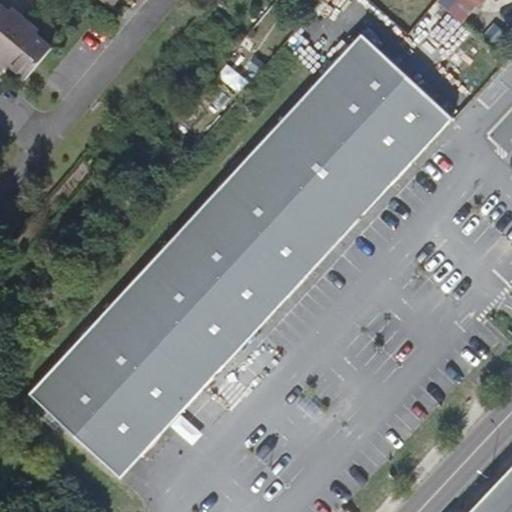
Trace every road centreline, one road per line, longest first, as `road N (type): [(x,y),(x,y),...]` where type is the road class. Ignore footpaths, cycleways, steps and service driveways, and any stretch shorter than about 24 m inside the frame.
road 1 (residential): [(166,0),(59,126),(27,125),(0,103)]
road 2 (secondary): [(419,511),(511,413)]
